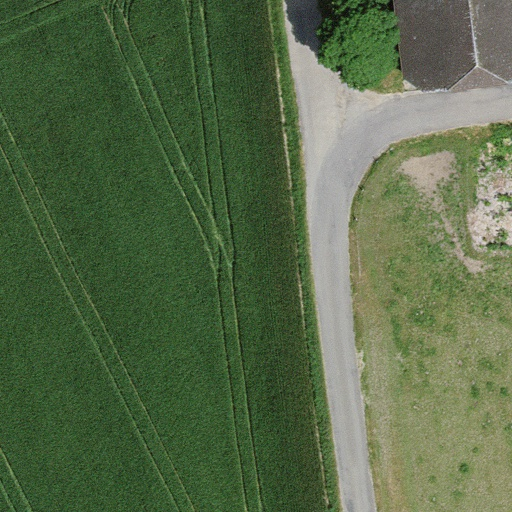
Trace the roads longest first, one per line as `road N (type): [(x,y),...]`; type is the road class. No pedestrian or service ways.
road 1 (track): [(365,511),(297,0)]
road 2 (track): [(319,128),(511,100)]
